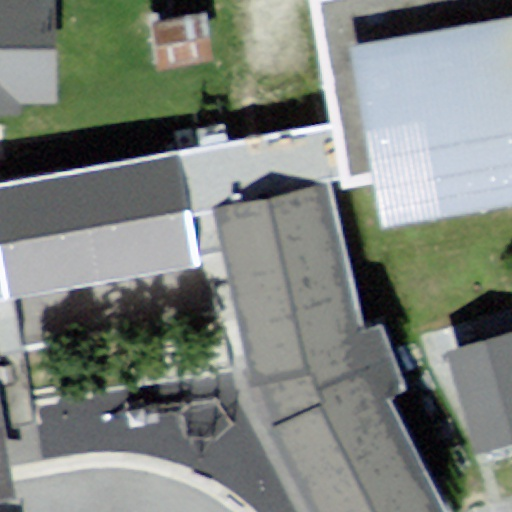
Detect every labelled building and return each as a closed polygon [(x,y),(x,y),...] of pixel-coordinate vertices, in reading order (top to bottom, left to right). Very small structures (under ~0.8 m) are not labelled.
[(54,0),(0,0),(0,102),(55,102),(54,0)] [(511,0),(320,0),(350,174),(374,170),(384,225),(511,203),(511,0)] [(186,146),(0,180),(0,285),(10,284),(14,305),(209,268),(186,146)] [(330,186),(215,208),(248,381),(258,379),(274,415),(265,425),(313,511),(435,511),(383,398),(410,391),(384,324),(360,330),(330,186)] [(511,342),(447,361),(472,452),(511,440),(511,342)] [(0,423),(0,497),(11,496),(0,423)]
